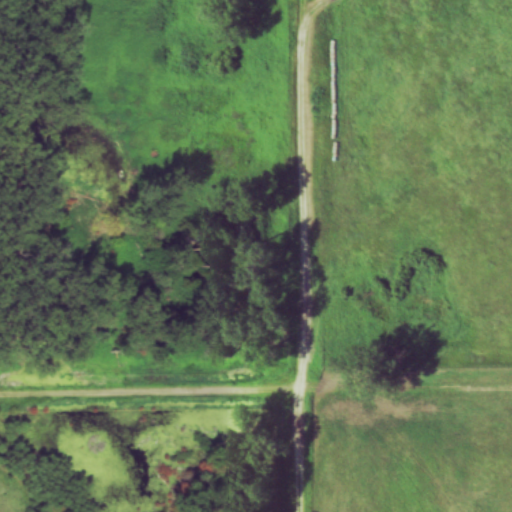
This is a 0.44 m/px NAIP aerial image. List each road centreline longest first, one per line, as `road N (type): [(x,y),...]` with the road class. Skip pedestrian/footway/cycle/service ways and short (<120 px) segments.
road 1 (residential): [(511,390),(0,392)]
road 2 (residential): [(299,511),(299,0)]
